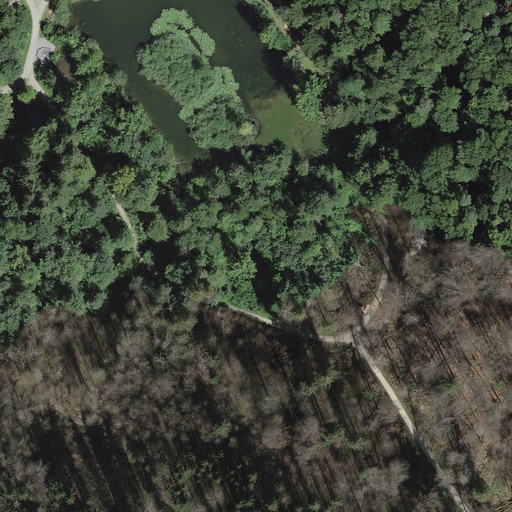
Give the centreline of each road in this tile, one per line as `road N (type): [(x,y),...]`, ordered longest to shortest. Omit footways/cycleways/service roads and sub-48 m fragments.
road 1 (track): [(36,2),(26,69),(126,218),(149,269),(198,297),(312,338),(353,334)]
road 2 (track): [(353,334),(383,278),(381,215),(330,77),(278,0)]
road 3 (track): [(466,511),(353,334)]
